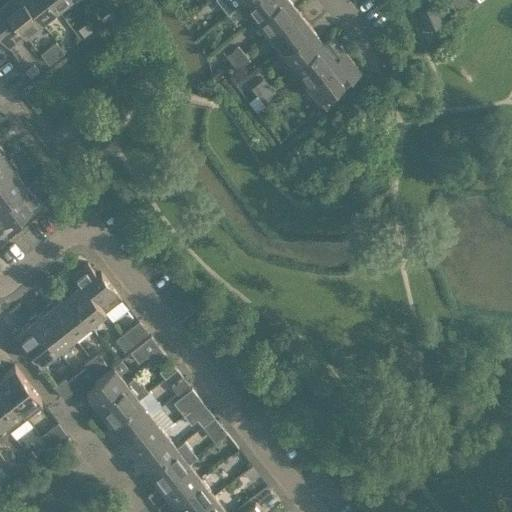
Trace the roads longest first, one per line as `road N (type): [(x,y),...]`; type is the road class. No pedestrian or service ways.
road 1 (residential): [(325,511),(94,215)]
road 2 (residential): [(0,82),(94,215)]
road 3 (residential): [(155,511),(71,403)]
road 4 (residential): [(94,215),(0,298)]
